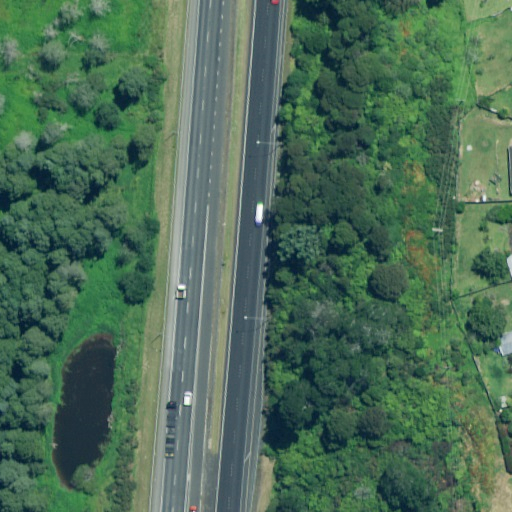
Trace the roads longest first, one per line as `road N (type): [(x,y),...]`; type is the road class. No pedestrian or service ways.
road 1 (trunk): [(263,0),(227,511)]
road 2 (trunk): [(172,511),(201,111)]
road 3 (trunk): [(193,511),(210,222),(201,111)]
